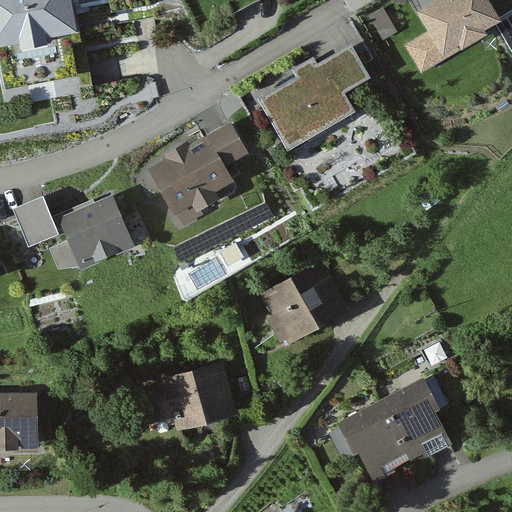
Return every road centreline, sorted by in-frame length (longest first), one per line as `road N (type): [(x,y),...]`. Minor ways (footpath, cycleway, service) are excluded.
road 1 (residential): [(0,182),(159,126),(370,0)]
road 2 (residential): [(213,511),(393,289)]
road 3 (residential): [(511,457),(397,511)]
road 4 (residential): [(0,507),(126,511)]
